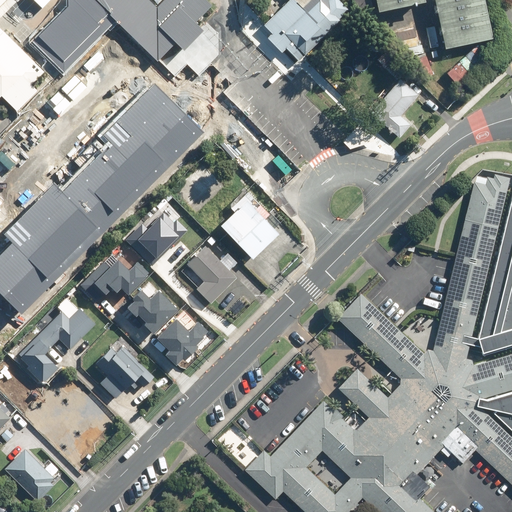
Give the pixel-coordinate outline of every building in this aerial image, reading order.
[(0,0),(0,98),(14,112),(36,90),(31,86),(44,72),(52,82),(103,32),(115,21),(94,0),(64,0),(64,7),(36,34),(62,62),(54,69),(40,55),(33,62),(0,30),(0,18),(18,0),(30,0),(42,11),(51,0),(0,0)] [(94,0),(115,21),(155,62),(173,43),(181,51),(200,31),(192,24),(208,6),(202,0),(94,0)] [(280,54),(285,49),(298,62),(338,22),(336,19),(347,8),(338,0),(287,0),(262,26),(270,34),(265,38),(280,54)] [(371,0),(374,10),(419,0),(427,0),(440,51),(490,40),(480,0),(371,0)] [(398,79),(369,114),(397,138),(409,125),(399,116),(417,95),(398,79)] [(169,101),(157,87),(16,221),(11,227),(0,238),(0,303),(15,318),(202,131),(185,117),(169,101)] [(222,176),(206,160),(174,192),(182,201),(195,188),(202,195),(222,176)] [(236,168),(225,180),(240,194),(251,183),(236,168)] [(425,511),(400,487),(457,428),(511,481),(511,437),(479,408),(479,399),(511,389),(511,353),(474,365),(472,360),(467,359),(470,345),(472,337),(500,221),(510,181),(494,178),(487,177),(486,185),(474,182),(473,189),(471,195),(457,253),(457,255),(442,316),(433,351),(427,350),(426,351),(424,354),(398,330),(362,294),(343,316),(395,368),(405,377),(400,385),(396,389),(392,394),(390,397),(380,408),(370,418),(367,422),(357,431),(345,420),(326,399),(270,456),(264,450),(263,451),(260,454),(253,462),(246,469),(277,498),(283,492),(304,511),(425,511)] [(276,234),(262,219),(267,214),(245,192),(228,209),(231,212),(216,226),(249,259),(276,234)] [(511,198),(479,338),(472,337),(470,345),(481,348),(483,355),(511,346),(511,198)] [(143,224),(126,239),(153,265),(187,230),(177,220),(174,223),(165,214),(149,229),(143,224)] [(182,273),(197,287),(194,291),(210,305),(234,278),(228,272),(235,263),(224,253),(217,262),(200,247),(184,265),(187,268),(182,273)] [(104,262),(81,286),(87,291),(95,283),(106,295),(113,289),(117,292),(121,288),(129,295),(149,273),(138,263),(129,271),(118,260),(110,268),(104,262)] [(135,301),(128,309),(136,317),(138,315),(146,323),(144,326),(153,335),(178,310),(158,291),(150,299),(141,292),(133,299),(135,301)] [(13,358),(36,381),(44,382),(58,368),(44,354),(54,344),(63,354),(94,324),(78,307),(66,319),(60,313),(13,358)] [(177,320),(157,339),(170,351),(166,355),(177,365),(183,359),(185,361),(198,348),(196,345),(209,332),(199,323),(190,333),(177,320)] [(142,366),(133,358),(138,353),(121,336),(93,365),(105,376),(98,383),(114,399),(133,380),(142,389),(153,378),(142,366)] [(20,371),(5,357),(0,362),(0,390),(1,391),(20,371)] [(339,389),(370,418),(380,408),(390,397),(358,369),(355,372),(341,387),(339,389)] [(90,430),(70,410),(77,402),(63,388),(51,400),(33,417),(68,453),(90,430)] [(511,393),(488,400),(479,399),(479,408),(491,410),(511,430),(511,393)] [(30,472),(23,466),(30,458),(0,430),(0,469),(9,477),(18,486),(30,472)] [(42,441),(31,452),(48,468),(59,457),(42,441)]
